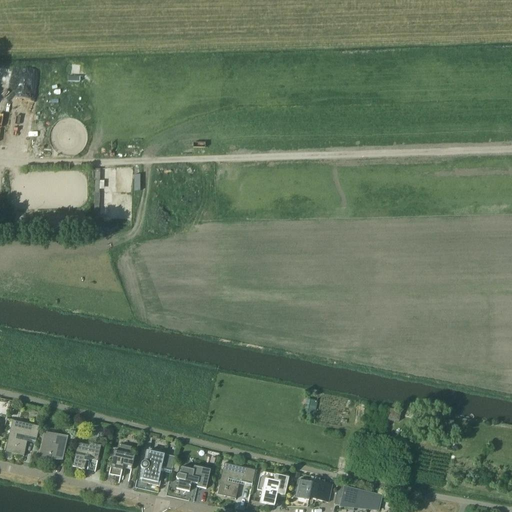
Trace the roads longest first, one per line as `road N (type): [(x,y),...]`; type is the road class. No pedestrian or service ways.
road 1 (track): [(511,151),(123,163)]
road 2 (residential): [(0,466),(146,499)]
